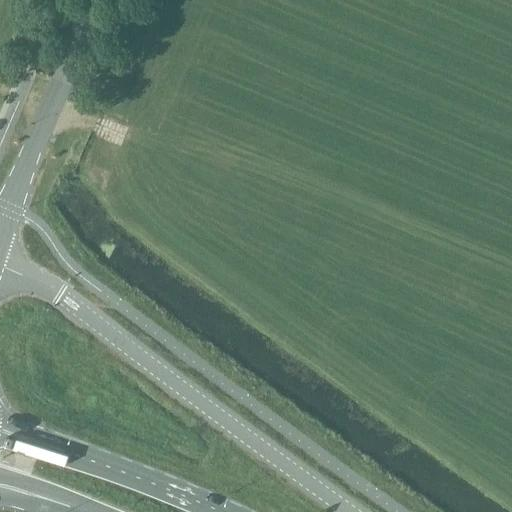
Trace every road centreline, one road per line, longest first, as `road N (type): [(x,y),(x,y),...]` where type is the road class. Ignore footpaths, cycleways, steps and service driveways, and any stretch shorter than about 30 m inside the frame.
road 1 (unclassified): [(349,511),(56,293),(0,264)]
road 2 (residential): [(0,225),(95,0)]
road 3 (primary): [(228,511),(62,450)]
